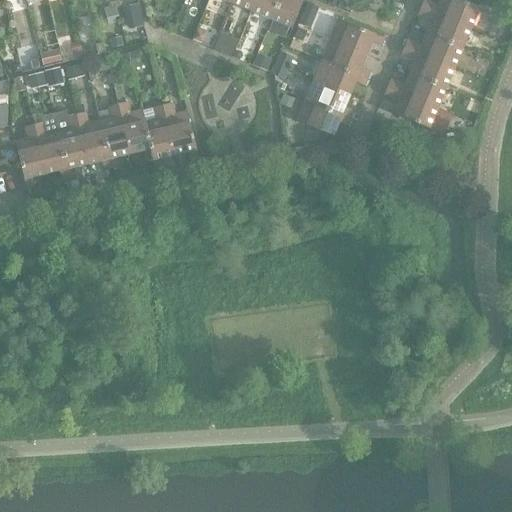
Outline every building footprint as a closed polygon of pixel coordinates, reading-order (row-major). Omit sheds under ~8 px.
[(232,0),(231,3),(251,11),(256,0),(232,0)] [(256,0),(251,11),(271,20),(279,0),(256,0)] [(279,0),(271,20),(292,28),(303,0),(279,0)] [(417,15),(425,18),(431,4),(423,0),(417,15)] [(440,0),(438,7),(435,14),(471,29),(479,8),(459,0),(440,0)] [(309,3),(304,13),(316,18),(320,8),(309,3)] [(438,7),(431,4),(425,18),(432,21),(427,34),(462,49),(471,29),(435,14),(438,7)] [(339,20),(330,40),(366,55),(371,42),(380,46),(384,38),(339,20)] [(198,28),(194,39),(202,42),(207,31),(198,28)] [(298,28),(294,38),(302,41),(306,31),(298,28)] [(220,33),(213,50),(232,58),(239,41),(220,33)] [(427,34),(421,46),(418,54),(454,69),(462,49),(427,34)] [(123,38),(111,41),(113,48),(124,46),(123,38)] [(330,40),(322,60),(367,79),(370,72),(360,68),(366,55),(330,40)] [(401,54),(409,58),(414,44),(407,40),(401,54)] [(80,44),(72,46),(73,53),(82,51),(80,44)] [(421,46),(414,44),(409,58),(415,61),(410,74),(446,88),(454,69),(418,54),(421,46)] [(90,45),(83,47),(85,55),(92,53),(90,45)] [(138,52),(130,54),(133,64),(140,62),(138,52)] [(281,53),(276,65),(288,70),(294,58),(281,53)] [(59,54),(42,58),(44,65),(61,62),(59,54)] [(128,54),(121,56),(123,65),(130,64),(128,54)] [(257,55),(252,66),(267,73),(271,61),(257,55)] [(106,60),(99,62),(101,71),(109,69),(106,60)] [(322,60),(314,80),(349,95),(355,83),(364,86),(367,79),(322,60)] [(276,65),(271,75),(274,76),(284,80),(288,70),(276,65)] [(81,66),(66,70),(68,80),(84,76),(81,66)] [(60,70),(46,73),(49,85),(63,82),(60,70)] [(44,74),(29,77),(32,89),(47,86),(44,74)] [(405,86),(402,93),(437,108),(446,88),(410,74),(405,86)] [(23,78),(13,80),(14,85),(16,92),(25,90),(23,81),(23,79),(23,78)] [(314,80),(305,100),(351,119),(353,112),(344,108),(349,95),(314,80)] [(398,83),(390,80),(384,94),(392,98),(398,83)] [(405,86),(398,83),(392,98),(399,101),(393,114),(429,129),(437,108),(402,93),(405,86)] [(284,95),(280,104),(291,108),(295,99),(284,95)] [(351,119),(305,100),(297,121),(333,136),(338,122),(348,126),(351,119)] [(127,102),(118,105),(130,154),(144,150),(146,160),(152,159),(155,170),(156,170),(142,111),(130,114),(127,102)] [(172,103),(163,106),(175,155),(188,152),(191,162),(199,160),(187,112),(175,115),(172,103)] [(84,105),(76,107),(78,115),(85,113),(84,105)] [(111,118),(100,121),(111,169),(119,167),(116,157),(130,154),(118,105),(108,107),(111,118)] [(143,111),(142,111),(156,170),(164,168),(161,158),(175,155),(163,106),(153,108),(156,120),(145,122),(143,111)] [(78,115),(76,115),(88,164),(101,161),(104,170),(111,169),(100,121),(88,124),(85,113),(78,115)] [(69,129),(58,131),(69,179),(77,177),(74,167),(88,164),(76,115),(66,117),(69,129)] [(43,123),(34,125),(46,174),(59,171),(62,181),(69,179),(58,131),(46,134),(43,123)] [(46,174),(34,125),(25,127),(27,139),(15,142),(27,189),(35,187),(32,177),(46,174)]
